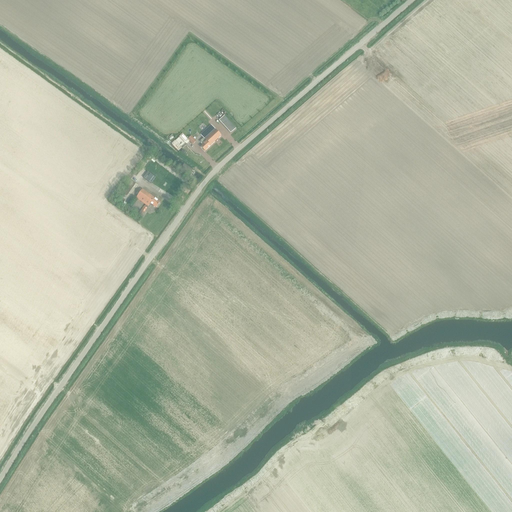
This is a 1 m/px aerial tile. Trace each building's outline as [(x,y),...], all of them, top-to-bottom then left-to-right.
[(205,114),(194,125),(197,128),(208,117),(205,114)] [(219,120),(230,133),(235,128),(224,116),(219,120)] [(200,147),(205,151),(221,136),(214,128),(211,125),(200,135),(203,138),(200,142),(203,145),(200,147)] [(188,139),(193,145),(197,142),(191,136),(188,139)] [(144,179),(151,184),(155,178),(148,173),(144,179)] [(121,192),(126,196),(135,184),(130,180),(121,192)] [(150,204),(156,208),(160,203),(142,190),(136,199),(148,207),(150,204)] [(114,201),(124,208),(127,204),(124,202),(125,201),(118,196),(114,201)]
